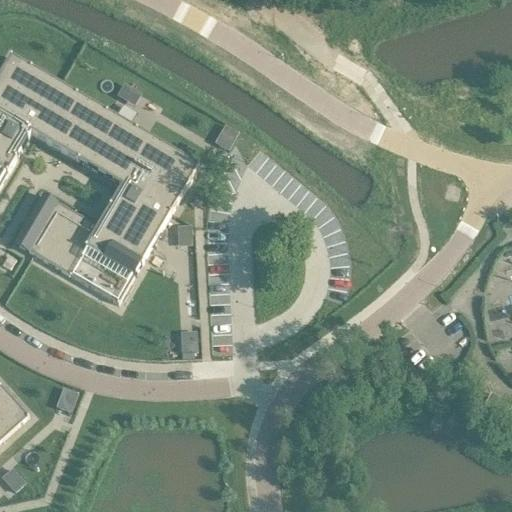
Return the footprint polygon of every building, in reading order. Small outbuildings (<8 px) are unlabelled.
[(12,58),(0,78),(0,190),(32,136),(123,188),(99,228),(45,197),(16,245),(119,306),(200,168),(12,58)] [(240,134),(226,126),(216,144),(230,152),(240,134)] [(197,228),(177,229),(177,244),(197,243),(197,228)] [(477,234),(463,251),(473,260),(487,243),(477,234)] [(198,333),(182,334),(183,354),(199,353),(198,333)] [(101,378),(103,354),(86,353),(85,377),(101,378)] [(0,444),(30,418),(0,384),(0,444)] [(511,404),(492,394),(484,408),(505,419),(511,406),(511,404)] [(62,401),(54,421),(69,427),(77,407),(62,401)]
